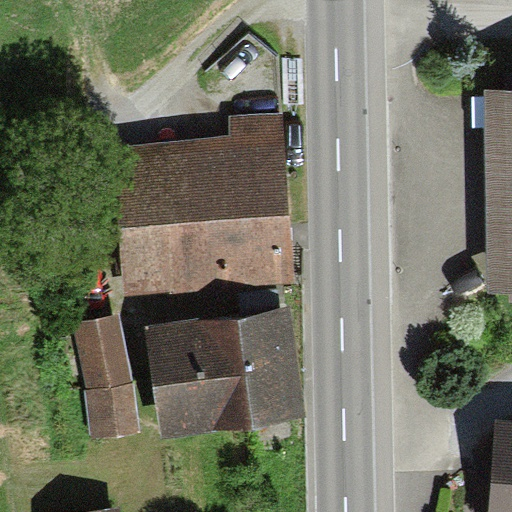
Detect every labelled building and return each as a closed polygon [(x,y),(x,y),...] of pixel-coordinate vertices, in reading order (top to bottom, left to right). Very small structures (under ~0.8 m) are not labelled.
[(511,75),(492,76),(496,269),(511,268),(511,75)] [(131,297),(292,281),(275,107),(229,112),(230,131),(116,142),(131,297)] [(149,331),(166,435),(303,413),(287,310),(149,331)] [(70,329),(92,443),(141,433),(119,320),(70,329)] [(511,511),(511,407),(498,407),(489,511),(511,511)]
